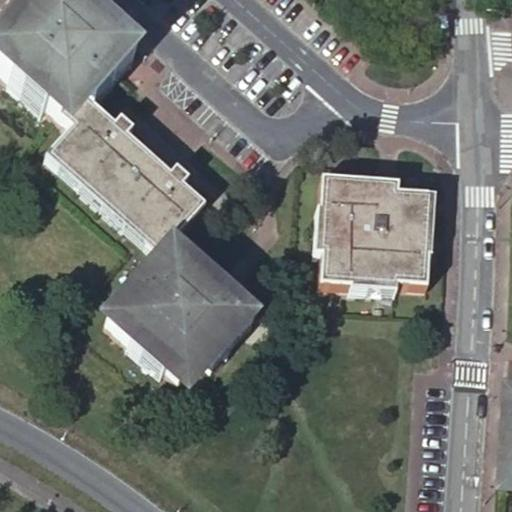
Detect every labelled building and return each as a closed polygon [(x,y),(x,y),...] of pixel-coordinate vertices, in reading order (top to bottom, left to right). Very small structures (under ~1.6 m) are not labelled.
[(45,115),(53,123),(56,126),(78,103),(90,114),(111,91),(104,86),(124,64),(102,44),(108,37),(66,0),(39,0),(31,9),(28,7),(0,38),(0,42),(4,46),(0,50),(0,83),(7,90),(5,92),(38,121),(45,115)] [(130,69),(124,64),(104,86),(111,91),(130,69)] [(112,133),(104,126),(90,114),(78,103),(56,126),(68,136),(53,154),(81,179),(108,203),(137,229),(165,254),(171,249),(195,221),(202,214),(180,194),(186,187),(173,175),(167,182),(124,144),(130,137),(118,126),(112,133)] [(81,179),(53,154),(48,160),(75,184),(81,179)] [(81,179),(75,184),(103,209),(108,203),(81,179)] [(394,285),(424,287),(426,265),(429,265),(433,204),(394,201),(395,192),(318,187),(317,218),(313,217),(310,262),(319,264),(316,294),(347,295),(347,299),(393,301),(393,293),(394,285)] [(131,235),(137,229),(108,203),(103,209),(131,235)] [(159,260),(165,254),(137,229),(131,235),(159,260)] [(148,269),(146,272),(118,303),(124,309),(104,331),(127,351),(125,354),(159,385),(165,377),(176,388),(196,365),(209,378),(230,354),(223,348),(244,326),(222,306),(228,299),(171,249),(165,254),(159,260),(150,273),(148,269)] [(423,294),(424,287),(394,285),(393,293),(423,294)] [(250,331),(244,326),(223,348),(230,354),(250,331)]
